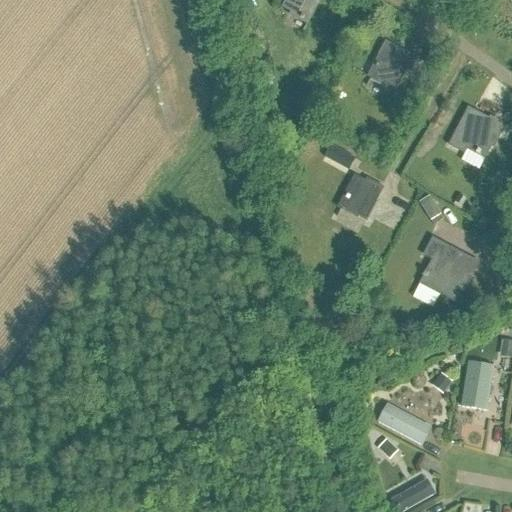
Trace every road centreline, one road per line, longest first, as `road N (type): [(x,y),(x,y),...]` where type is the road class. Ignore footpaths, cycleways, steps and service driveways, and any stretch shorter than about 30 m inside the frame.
road 1 (track): [(187,0),(335,511)]
road 2 (track): [(0,388),(223,119)]
